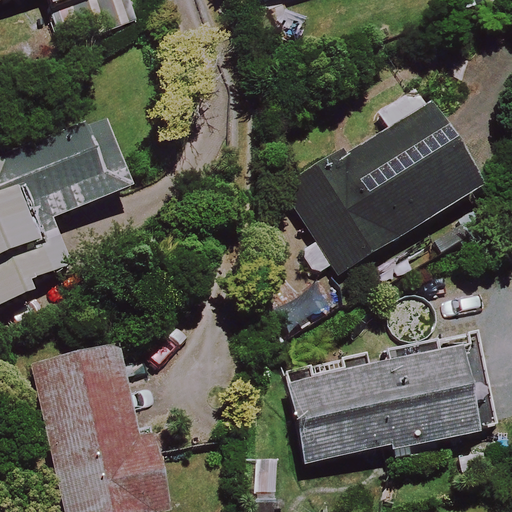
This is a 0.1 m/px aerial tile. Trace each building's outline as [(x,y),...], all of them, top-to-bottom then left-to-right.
[(0,0),(0,9),(27,0),(38,0),(45,21),(110,0),(0,0)] [(241,0),(245,10),(272,0),(241,0)] [(469,204),(410,98),(375,118),(387,139),(285,197),(332,281),(469,204)] [(19,174),(11,152),(0,156),(0,314),(24,305),(20,294),(62,279),(45,231),(125,201),(104,142),(19,174)] [(463,314),(454,283),(408,296),(417,327),(463,314)] [(331,307),(319,288),(267,323),(279,341),(331,307)] [(490,442),(472,343),(435,350),(438,365),(282,394),(298,477),(490,442)] [(128,447),(109,356),(25,373),(53,511),(158,511),(144,444),(128,447)]
